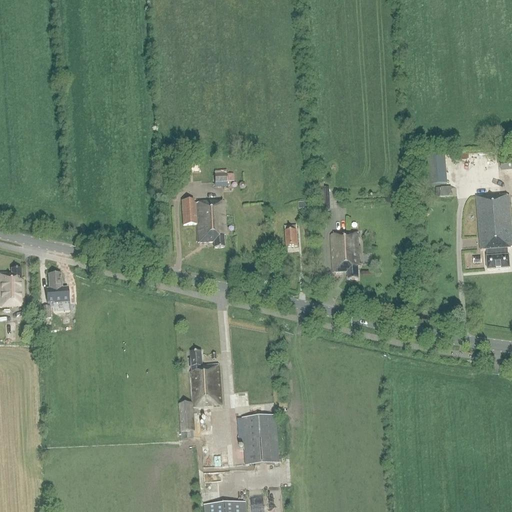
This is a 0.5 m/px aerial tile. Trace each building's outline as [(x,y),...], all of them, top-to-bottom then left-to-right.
[(449,154),(427,155),(428,173),(434,173),(435,183),(450,182),(449,154)] [(227,175),(226,171),(214,172),(214,175),(215,188),(227,187),(226,182),(234,182),(233,174),(227,175)] [(442,196),(453,196),(453,187),(442,188),(442,196)] [(329,216),(328,204),(324,204),(323,196),(319,197),(320,216),(329,216)] [(511,249),(511,244),(508,198),(500,198),(499,196),(476,198),(480,252),(486,252),(488,272),(510,270),(508,250),(511,249)] [(224,249),(223,236),(226,236),(224,202),(193,204),(193,200),(182,201),(183,226),(196,226),(197,244),(214,243),(214,249),(224,249)] [(311,202),(298,203),(299,210),(312,208),(311,202)] [(297,247),(295,228),(285,228),(286,248),(297,247)] [(358,281),(357,267),(360,267),(358,235),(331,236),(332,274),(347,273),(347,281),(358,281)] [(0,308),(24,308),(23,281),(21,281),(21,270),(11,270),(11,275),(0,275),(0,308)] [(46,290),(47,304),(47,303),(54,303),(61,302),(61,301),(68,300),(68,303),(69,303),(68,288),(67,288),(67,289),(62,289),(62,283),(61,283),(61,275),(48,275),(49,290),(46,290)] [(50,307),(42,307),(43,319),(51,319),(50,307)] [(221,407),(219,367),(202,368),(201,352),(191,353),(191,360),(188,360),(189,368),(192,368),(192,373),(189,374),(191,405),(179,405),(181,434),(191,433),(193,433),(192,409),(221,407)] [(241,421),(236,421),(238,447),(242,447),(243,467),(276,466),(274,419),(241,421)] [(245,511),(245,503),(204,506),(204,511),(245,511)]
